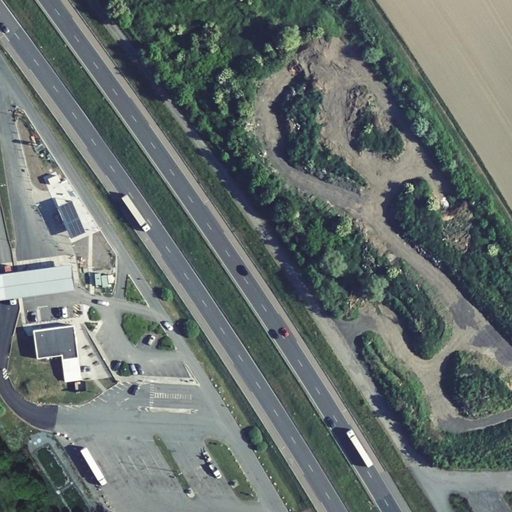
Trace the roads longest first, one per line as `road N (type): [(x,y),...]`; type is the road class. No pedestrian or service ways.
road 1 (motorway): [(392,511),(236,265),(48,0)]
road 2 (motorway): [(0,14),(171,254),(336,511)]
